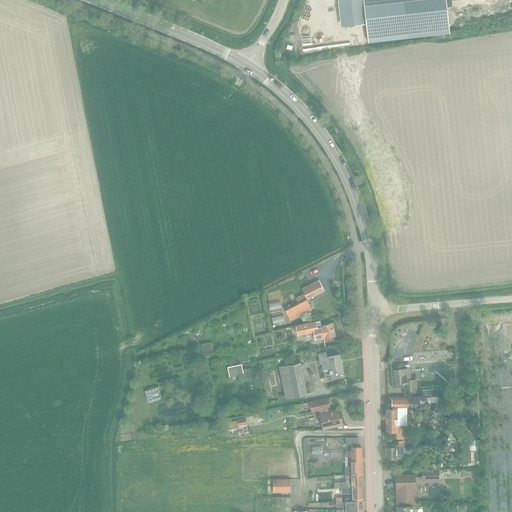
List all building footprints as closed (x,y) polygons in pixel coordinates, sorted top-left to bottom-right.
[(369,42),(449,31),(444,0),(339,0),(343,26),(366,22),(369,42)] [(298,303),(285,310),(290,321),(312,310),(307,300),(324,291),(319,280),(302,289),(304,294),(296,298),(298,303)] [(336,336),(334,323),(321,325),(321,321),(297,325),(299,335),(315,332),(316,339),(336,336)] [(211,343),(202,345),(204,357),(212,356),(211,351),(212,351),(211,343)] [(331,380),(344,378),(340,355),(328,357),(327,352),(319,353),(320,359),(321,359),(323,370),(329,369),(331,380)] [(286,398),(307,394),(301,363),(280,367),(286,398)] [(243,365),(228,367),(230,377),(239,376),(239,381),(252,378),(250,368),(244,370),(243,365)] [(398,366),(399,369),(394,370),(395,384),(406,383),(407,393),(417,392),(415,380),(410,380),(409,365),(398,366)] [(161,398),(157,387),(148,390),(151,401),(161,398)] [(440,388),(422,390),(423,396),(441,394),(440,388)] [(327,399),(310,403),(312,412),(330,409),(327,399)] [(403,439),(403,425),(403,407),(411,407),(411,399),(392,399),(392,409),(386,409),(386,432),(395,431),(395,439),(403,439)] [(323,429),(343,424),(339,409),(320,413),(323,429)] [(403,447),(386,447),(386,459),(402,459),(402,457),(407,457),(407,459),(409,459),(414,459),(414,451),(409,451),(409,450),(403,450),(403,447)] [(352,468),(345,468),(345,475),(362,475),(361,448),(351,448),(352,452),(346,452),(346,457),(352,457),(352,468)] [(421,480),(439,479),(439,470),(421,470),(421,480)] [(346,482),(334,482),(334,488),(341,488),(351,488),(351,486),(354,486),(362,486),(362,475),(345,475),(346,482)] [(397,504),(415,504),(415,475),(396,475),(396,488),(397,504)] [(273,492),(290,491),(290,480),(273,480),(273,492)] [(351,488),(341,488),(341,493),(352,493),(352,501),(363,501),(363,500),(362,486),(354,486),(351,486),(351,488)] [(342,502),(336,502),(336,506),(343,506),(343,510),(345,510),(345,511),(363,511),(363,501),(352,501),(342,502)]
